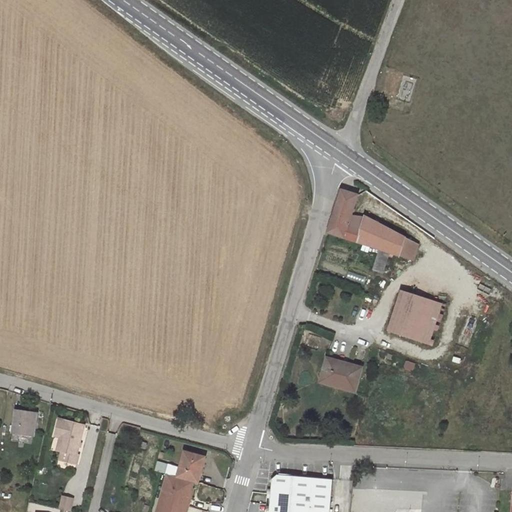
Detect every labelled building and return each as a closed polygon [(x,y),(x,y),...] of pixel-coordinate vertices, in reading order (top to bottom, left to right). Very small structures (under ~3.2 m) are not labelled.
[(340,189),(326,233),(378,250),(372,271),(383,275),(390,255),(413,263),(419,244),(373,219),(364,215),(363,218),(353,215),(360,195),(340,189)] [(441,304),(399,290),(386,331),(428,345),(441,304)] [(465,315),(457,344),(469,347),(477,319),(465,315)] [(326,355),(318,382),(355,392),(362,366),(326,355)] [(33,434),(34,431),(37,412),(15,409),(13,431),(33,434)] [(54,435),(60,437),(64,437),(61,451),(59,460),(77,464),(79,454),(77,454),(84,424),(58,418),(54,435)] [(207,459),(186,453),(179,477),(194,483),(200,484),(207,459)] [(179,477),(168,474),(156,511),(187,511),(191,499),(189,499),(194,483),(179,477)] [(329,511),(332,480),(279,476),(274,483),(270,511),(329,511)] [(72,499),(62,497),(59,509),(69,511),(72,499)]
